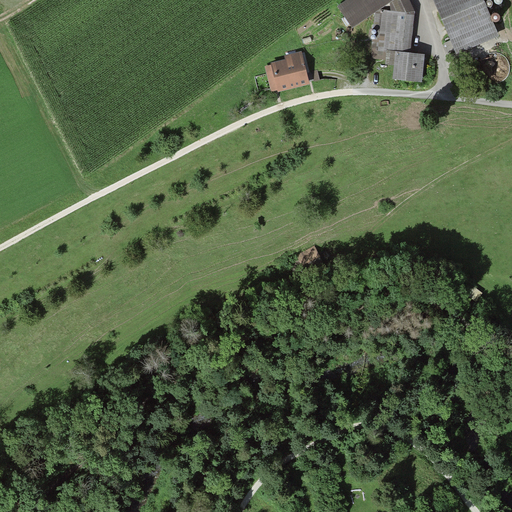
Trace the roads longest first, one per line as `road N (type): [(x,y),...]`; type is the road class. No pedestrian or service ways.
road 1 (track): [(511,368),(468,322),(433,303),(411,297),(354,309),(227,347),(171,382),(23,511)]
road 2 (track): [(236,511),(262,475),(292,454),(350,427),(378,426),(408,437),(475,511)]
road 3 (residential): [(421,0),(452,97),(511,105)]
